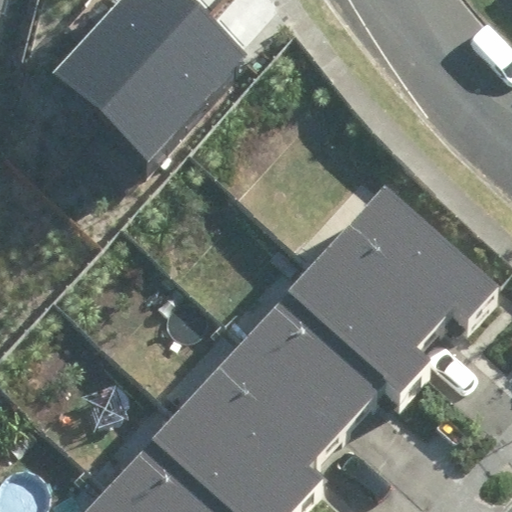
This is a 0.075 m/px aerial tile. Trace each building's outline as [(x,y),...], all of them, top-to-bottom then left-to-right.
[(398,191),(309,281),(408,378),(420,390),(444,366),(431,353),(463,321),(476,333),(509,300),(398,191)] [(61,231),(38,203),(0,234),(0,259),(11,272),(0,281),(0,293),(23,321),(14,328),(73,399),(172,317),(85,211),(61,231)] [(309,281),(221,370),(319,467),(408,378),(309,281)] [(221,370),(132,460),(185,511),(299,511),(332,479),(319,467),(221,370)] [(359,511),(511,511),(511,461),(491,427),(359,511)] [(185,511),(132,460),(80,511),(185,511)]
